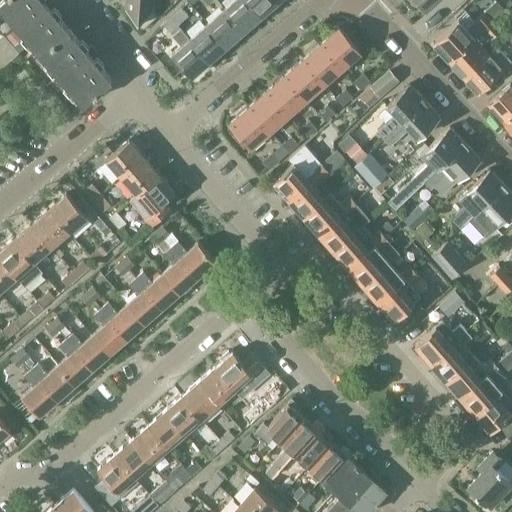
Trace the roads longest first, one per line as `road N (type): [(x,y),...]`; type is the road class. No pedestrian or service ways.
road 1 (residential): [(422,490),(464,445),(461,433),(310,262),(292,256),(282,265)]
road 2 (residential): [(0,484),(50,470),(246,298)]
road 3 (residential): [(418,483),(246,298)]
road 4 (residential): [(360,0),(511,163)]
road 5 (residential): [(166,131),(321,0)]
road 6 (residential): [(282,265),(166,131)]
road 7 (residential): [(0,209),(134,94)]
